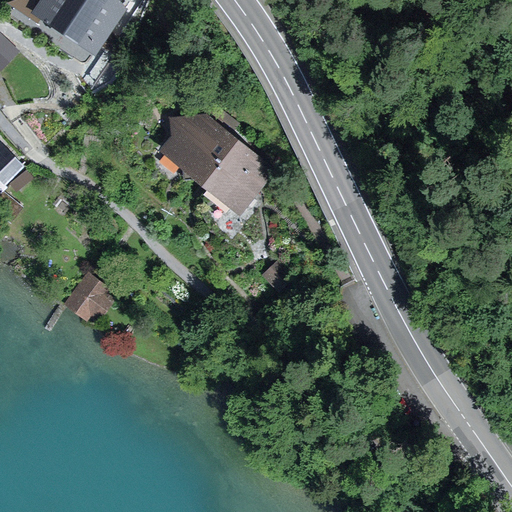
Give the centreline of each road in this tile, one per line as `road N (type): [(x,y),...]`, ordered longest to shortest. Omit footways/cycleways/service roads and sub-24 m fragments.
road 1 (secondary): [(511,485),(437,377),(272,54),(235,0)]
road 2 (track): [(122,209),(388,457),(434,459),(477,437)]
